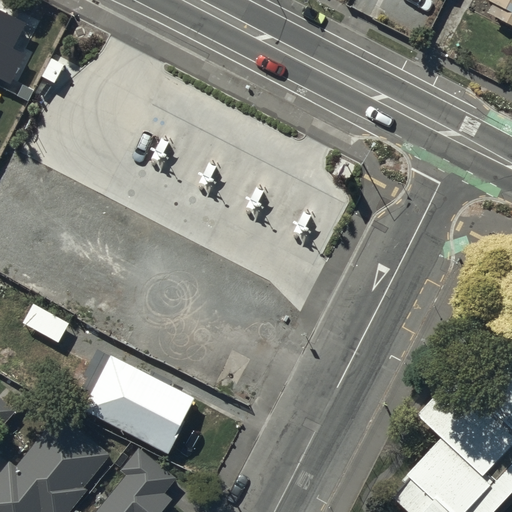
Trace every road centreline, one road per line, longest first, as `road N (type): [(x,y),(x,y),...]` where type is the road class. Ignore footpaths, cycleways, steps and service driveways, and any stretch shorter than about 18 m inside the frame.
road 1 (residential): [(464,140),(274,511)]
road 2 (secondary): [(464,140),(191,0)]
